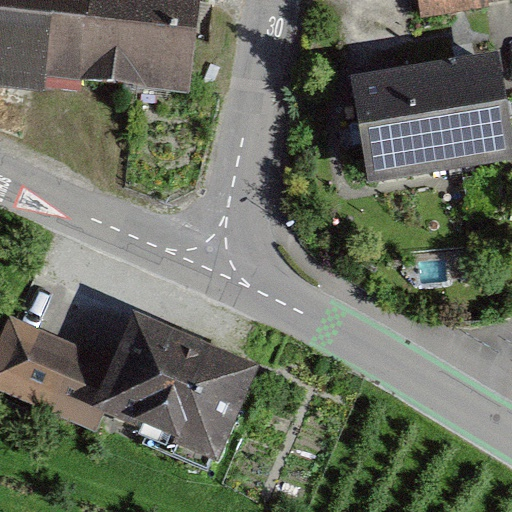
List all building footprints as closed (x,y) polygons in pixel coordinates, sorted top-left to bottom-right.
[(0,0),(0,100),(47,106),(48,94),(56,0),(0,0)] [(205,2),(183,0),(56,0),(48,94),(195,108),(205,2)] [(511,0),(422,0),(426,21),(511,5),(511,0)] [(511,137),(498,63),(353,89),(373,197),(511,171),(511,137)] [(98,424),(122,367),(12,322),(0,350),(0,395),(94,434),(98,424)] [(122,367),(98,424),(223,471),(259,372),(136,326),(122,367)]
